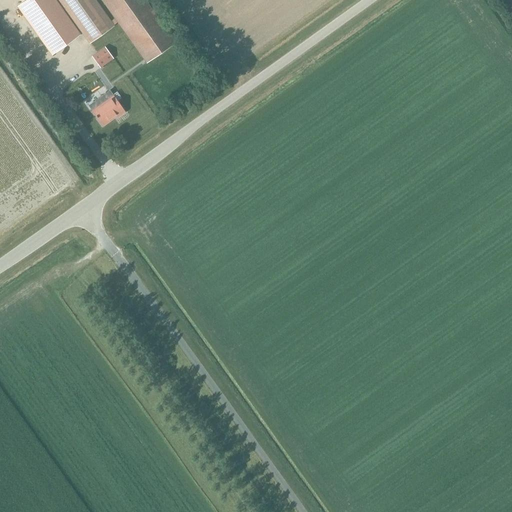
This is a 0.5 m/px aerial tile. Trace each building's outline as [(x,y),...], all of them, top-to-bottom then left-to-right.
[(51,55),(79,34),(54,0),(27,0),(17,7),(51,55)] [(117,21),(115,17),(110,22),(93,0),(58,0),(89,43),(113,26),(117,21)] [(102,0),(115,17),(117,21),(147,63),(175,43),(144,0),(102,0)] [(92,57),(100,68),(113,59),(105,47),(92,57)] [(125,112),(112,95),(105,100),(102,96),(94,101),(99,107),(92,112),(102,126),(116,116),(117,118),(125,112)]
